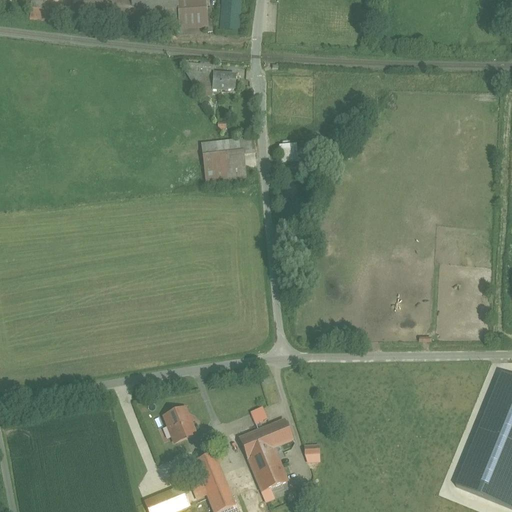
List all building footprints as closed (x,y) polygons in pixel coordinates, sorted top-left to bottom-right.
[(130,0),(131,1),(124,0),(74,0),(72,20),(133,26),(133,21),(178,18),(176,0),(130,0)] [(52,3),(32,1),(31,22),(50,24),(52,3)] [(213,76),(186,74),(199,96),(212,97),(212,91),(213,76)] [(235,78),(213,76),(212,91),(227,92),(228,90),(234,90),(235,78)] [(279,147),(280,164),(298,163),(297,146),(279,147)] [(242,155),(213,158),(214,165),(204,166),(206,185),(246,181),(242,155)] [(511,379),(502,375),(456,489),(511,510),(511,379)] [(263,409),(251,414),(257,430),(270,425),(263,409)] [(187,416),(184,410),(165,418),(175,444),(186,440),(185,437),(194,433),(190,424),(191,422),(189,417),(187,416)] [(284,422),(240,441),(248,460),(273,450),(292,442),(284,422)] [(318,449),(305,450),(305,464),(319,463),(318,449)] [(273,450),(248,460),(262,493),(288,482),(281,467),(280,468),(273,450)] [(236,511),(214,456),(187,468),(193,482),(190,483),(197,501),(207,497),(213,511),(236,511)] [(182,489),(145,504),(148,511),(177,511),(189,507),(182,489)]
